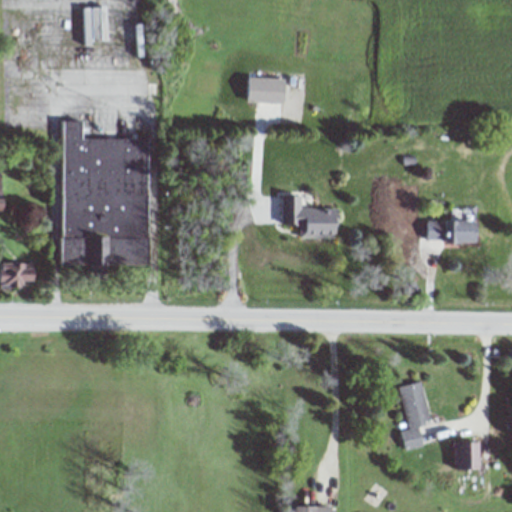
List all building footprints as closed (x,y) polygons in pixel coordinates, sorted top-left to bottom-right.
[(57,120),(56,264),(143,265),(144,138),(79,137),(80,121),(57,120)] [(296,208),(296,195),(283,195),(283,225),(296,225),(295,237),(331,237),(332,209),(296,208)] [(471,208),(459,208),(459,220),(421,219),(420,241),(470,241),(471,208)] [(26,262),(0,261),(0,285),(26,286),(26,262)] [(393,387),(402,430),(395,432),(399,450),(417,447),(412,425),(423,423),(414,383),(393,387)] [(472,442),(454,442),(454,469),(472,469),(472,442)]
